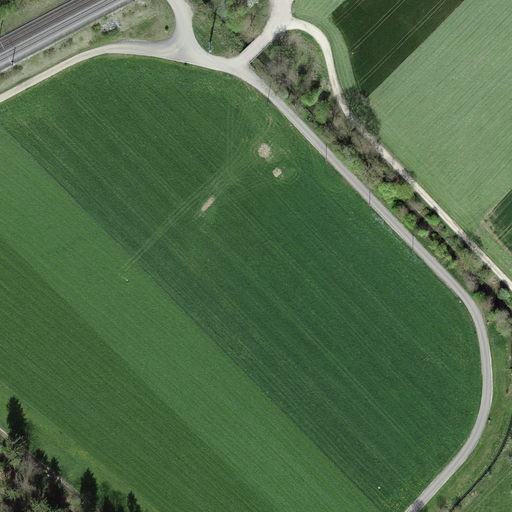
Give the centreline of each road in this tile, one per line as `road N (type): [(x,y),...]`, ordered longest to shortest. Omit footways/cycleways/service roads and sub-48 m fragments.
road 1 (unclassified): [(191,51),(264,88),(476,315),(485,407),(467,449),(411,511)]
road 2 (track): [(277,21),(320,36),(342,106),(511,287)]
road 3 (track): [(191,51),(102,50),(0,97)]
